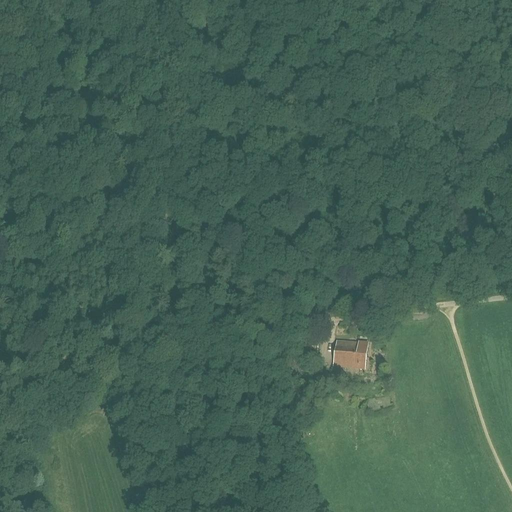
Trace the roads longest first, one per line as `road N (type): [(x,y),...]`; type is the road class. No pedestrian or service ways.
road 1 (track): [(364,310),(285,329),(174,330)]
road 2 (track): [(229,511),(174,330)]
